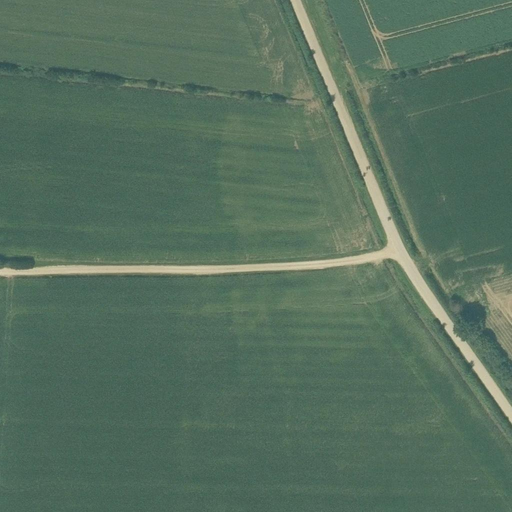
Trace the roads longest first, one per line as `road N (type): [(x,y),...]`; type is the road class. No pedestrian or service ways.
road 1 (unclassified): [(511,410),(400,254),(297,0)]
road 2 (track): [(0,268),(236,269),(400,254)]
